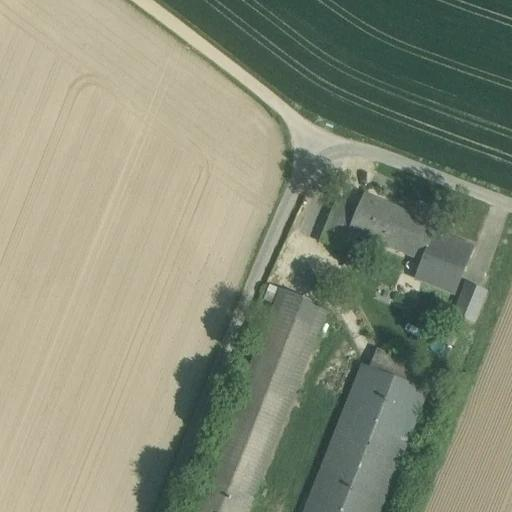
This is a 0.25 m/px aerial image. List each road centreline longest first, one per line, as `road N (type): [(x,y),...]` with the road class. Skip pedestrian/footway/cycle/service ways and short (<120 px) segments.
road 1 (track): [(511,202),(314,134),(156,511)]
road 2 (track): [(314,134),(137,0)]
